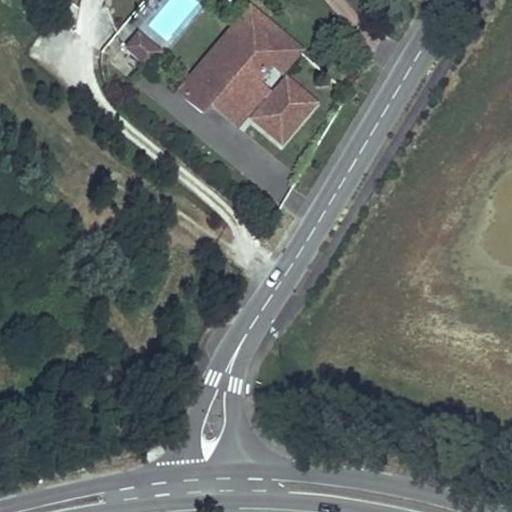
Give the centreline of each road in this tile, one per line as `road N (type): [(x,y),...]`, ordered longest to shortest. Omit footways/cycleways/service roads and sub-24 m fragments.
road 1 (residential): [(454,0),(233,359)]
road 2 (track): [(282,278),(112,177),(54,133),(0,76)]
road 3 (tertiary): [(482,511),(350,478),(240,468)]
road 4 (tertiary): [(184,473),(0,507)]
road 5 (tertiary): [(211,497),(378,511)]
road 6 (residential): [(233,359),(212,379),(184,473)]
road 7 (tertiary): [(90,511),(211,497)]
